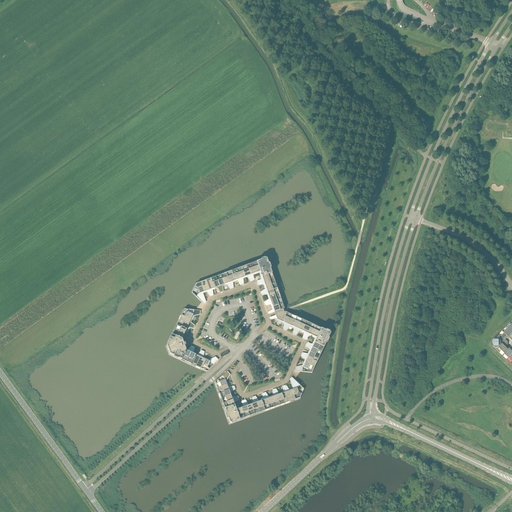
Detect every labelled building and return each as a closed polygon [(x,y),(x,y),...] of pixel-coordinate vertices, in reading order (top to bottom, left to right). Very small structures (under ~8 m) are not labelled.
[(267,257),(256,261),(260,273),(261,276),(260,276),(260,277),(272,272),(267,257)] [(256,261),(251,262),(255,274),(260,273),(256,261)] [(253,275),(255,274),(251,262),(246,264),(252,281),(254,281),(255,279),(253,278),(253,275)] [(252,281),(246,264),(241,266),(245,278),(247,277),(250,282),(252,281)] [(243,279),(245,278),(241,266),(236,268),(242,285),(244,284),(243,279)] [(242,285),(236,268),(231,270),(235,282),(237,281),(240,286),(242,285)] [(233,283),(235,282),(231,270),(226,272),(232,289),(233,288),(233,283)] [(232,289),(226,272),(220,273),(225,285),(227,285),(230,289),(232,289)] [(256,282),(257,284),(274,277),(272,272),(260,277),(261,279),(258,281),(257,280),(256,282)] [(223,286),(225,285),(220,273),(215,275),(221,292),(223,292),(223,286)] [(221,292),(215,275),(210,277),(215,289),(217,288),(220,293),(221,292)] [(212,290),(215,289),(210,277),(205,279),(211,296),(213,295),(212,290)] [(257,284),(258,285),(263,285),(264,287),(276,283),(274,277),(257,284)] [(211,296),(205,279),(200,281),(204,293),(207,292),(210,297),(211,296)] [(203,293),(204,293),(200,281),(195,283),(191,292),(204,304),(206,302),(203,293)] [(276,283),(264,287),(265,289),(260,292),(261,294),(278,288),(276,283)] [(261,294),(261,296),(267,295),(268,297),(280,293),(278,288),(261,294)] [(280,293),(268,297),(268,299),(264,302),(264,304),(282,298),(280,293)] [(264,304),(265,306),(270,305),(271,307),(283,303),(282,298),(264,304)] [(283,303),(271,307),(272,309),(267,312),(268,314),(274,312),(283,309),(285,308),(283,303)] [(200,311),(183,309),(180,315),(192,320),(193,316),(200,315),(200,311)] [(277,321),(282,323),(287,311),(284,313),(283,311),(283,309),(274,312),(275,314),(275,315),(269,318),(270,319),(277,319),(277,321)] [(284,330),(292,314),(287,311),(282,323),(284,324),(283,329),(284,330)] [(297,316),(292,314),(284,330),(286,331),(289,327),(292,328),(297,316)] [(180,315),(178,320),(194,327),(195,326),(191,322),(192,320),(180,315)] [(294,335),(302,318),(297,316),(292,328),(294,329),(293,334),(294,335)] [(307,321),(302,318),(294,335),(296,335),(299,331),(301,332),(307,321)] [(175,325),(187,330),(188,328),(193,329),(194,327),(178,320),(175,325)] [(304,339),(312,323),(307,321),(301,332),(303,333),(302,339),(304,339)] [(317,325),(312,323),(304,339),(306,340),(307,339),(307,338),(309,336),(311,337),(317,325)] [(175,325),(173,329),(189,337),(190,335),(186,332),(187,330),(175,325)] [(311,337),(316,339),(321,327),(317,325),(311,337)] [(316,339),(314,342),(313,342),(325,347),(332,332),(321,327),(316,339)] [(503,330),(502,331),(511,340),(511,332),(506,327),(503,330)] [(173,329),(171,334),(182,340),(183,338),(189,339),(189,337),(173,329)] [(511,343),(511,342),(511,340),(502,331),(495,338),(495,339),(494,339),(493,340),(492,341),(492,342),(491,343),(511,343)] [(171,334),(165,346),(169,355),(180,361),(186,349),(185,349),(183,349),(182,348),(181,347),(185,345),(184,343),(180,344),(180,343),(180,341),(182,340),(171,334)] [(307,343),(306,345),(322,352),(325,347),(313,342),(312,344),(309,343),(309,342),(307,343)] [(491,343),(491,344),(492,344),(492,345),(492,346),(493,346),(493,347),(494,347),(494,348),(495,348),(503,356),(502,356),(503,356),(511,346),(511,344),(511,343),(491,343)] [(308,352),(320,357),(322,352),(306,345),(305,346),(309,350),(308,352)] [(188,350),(186,349),(180,361),(185,363),(193,346),(191,346),(188,350)] [(194,347),(193,346),(185,363),(190,365),(195,354),(193,353),(194,347)] [(511,354),(511,346),(503,356),(506,360),(507,360),(511,354)] [(190,365),(195,368),(203,351),(201,350),(198,355),(195,354),(190,365)] [(203,351),(195,368),(200,370),(205,358),(203,357),(204,352),(203,351)] [(318,362),(320,357),(308,352),(307,354),(302,353),(301,354),(318,362)] [(305,359),(304,361),(315,367),(318,362),(301,354),(301,356),(305,359)] [(209,360),(205,358),(200,370),(206,373),(218,360),(215,357),(209,360)] [(315,367),(304,361),(302,365),(295,367),(295,371),(313,373),(315,367)] [(213,383),(215,387),(216,389),(228,384),(226,380),(230,375),(227,372),(213,383)] [(293,388),(291,389),(296,401),(300,399),(305,390),(292,377),(290,379),(293,388)] [(216,389),(217,394),(235,388),(234,386),(229,387),(228,384),(216,389)] [(286,385),(284,386),(290,403),(296,401),(291,389),(288,390),(286,385)] [(283,392),(281,392),(285,405),(290,403),(284,386),(282,386),(283,392)] [(219,399),(231,395),(231,392),(235,389),(235,388),(217,394),(219,399)] [(273,395),(271,396),(275,408),(280,406),(274,389),(272,390),(273,395)] [(276,389),(274,389),(280,406),(285,405),(281,392),(279,393),(276,389)] [(265,392),(264,393),(270,410),(275,408),(271,396),(268,397),(265,392)] [(263,399),(260,400),(265,412),(270,410),(264,393),(262,394),(263,399)] [(219,399),(221,404),(238,398),(238,396),(232,397),(231,395),(219,399)] [(255,396),(254,397),(260,414),(265,412),(260,400),(258,401),(255,396)] [(253,403),(250,403),(255,416),(260,414),(254,397),(252,397),(253,403)] [(221,404),(223,409),(235,405),(234,403),(237,401),(238,401),(239,400),(238,398),(221,404)] [(242,406),(240,407),(245,419),(250,417),(243,400),(242,401),(241,403),(242,403),(242,406)] [(245,400),(243,400),(250,417),(255,416),(250,403),(248,404),(245,400)] [(235,409),(234,405),(235,405),(223,409),(229,425),(240,421),(235,409)] [(240,407),(235,409),(240,421),(245,419),(240,407)]
